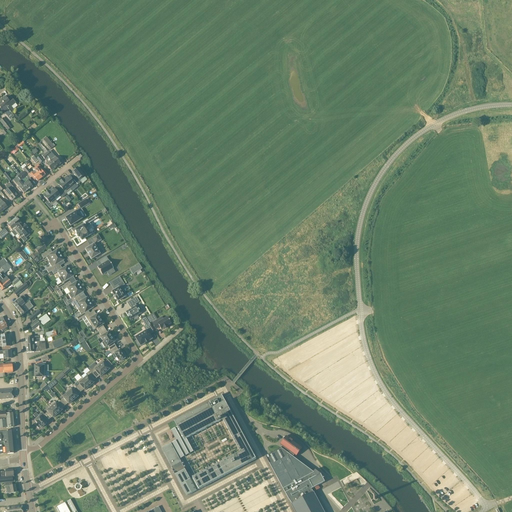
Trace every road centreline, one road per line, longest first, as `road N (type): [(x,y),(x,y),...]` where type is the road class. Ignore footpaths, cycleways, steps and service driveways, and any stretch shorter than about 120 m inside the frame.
road 1 (unclassified): [(511,104),(448,117),(402,147),(364,206),(356,250),(360,322),(373,369),(395,406),(484,505)]
road 2 (residential): [(139,359),(32,195)]
road 3 (residential): [(262,461),(224,388),(145,430)]
road 4 (tertiary): [(22,449),(19,354),(0,302)]
road 5 (residential): [(22,449),(37,448),(139,359)]
